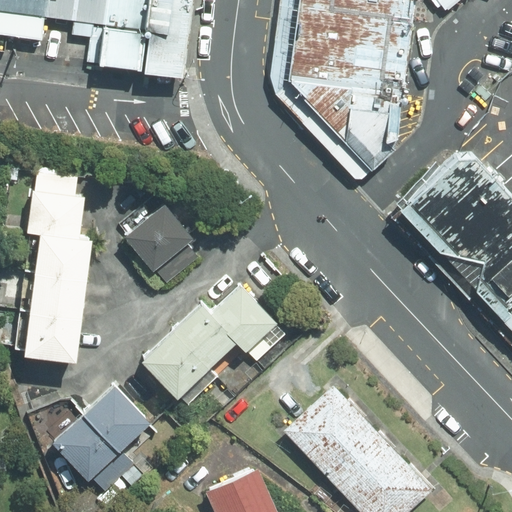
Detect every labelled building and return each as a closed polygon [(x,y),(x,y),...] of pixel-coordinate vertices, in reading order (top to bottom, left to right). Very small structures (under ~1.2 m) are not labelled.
[(190,0),(0,0),(0,48),(181,74),(190,0)] [(415,0),(300,0),(288,76),(378,168),(400,143),(415,0)] [(511,183),(466,133),(395,199),(511,324),(511,183)] [(40,228),(77,233),(83,191),(78,191),(80,175),(38,169),(36,185),(33,185),(28,226),(40,228)] [(234,188),(220,172),(213,179),(227,194),(234,188)] [(203,249),(163,200),(125,231),(165,280),(203,249)] [(77,233),(40,228),(35,266),(84,272),(88,234),(77,233)] [(84,272),(35,266),(30,305),(79,311),(84,272)] [(209,307),(235,334),(245,344),(275,316),(239,279),(209,307)] [(172,327),(206,362),(235,334),(209,307),(201,299),(172,327)] [(79,311),(30,305),(25,347),(73,353),(79,311)] [(143,354),(187,401),(217,373),(206,362),(172,327),(143,354)] [(82,409),(117,445),(147,416),(112,380),(82,409)] [(284,427),(321,466),(369,421),(332,382),(284,427)] [(82,409),(52,437),(87,474),(91,471),(105,486),(132,461),(117,445),(82,409)] [(369,421),(321,466),(351,499),(401,454),(369,421)] [(401,454),(351,499),(363,511),(402,511),(431,487),(401,454)] [(206,487),(217,511),(276,511),(256,465),(206,487)]
